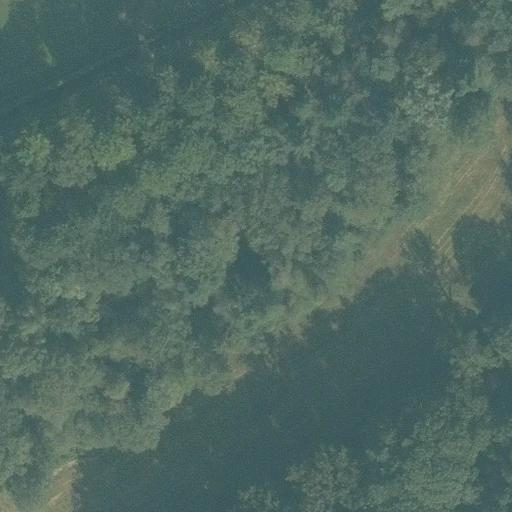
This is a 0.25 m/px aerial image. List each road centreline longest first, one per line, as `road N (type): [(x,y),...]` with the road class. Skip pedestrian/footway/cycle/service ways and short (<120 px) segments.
road 1 (unclassified): [(0,141),(291,0)]
road 2 (track): [(430,511),(511,360)]
